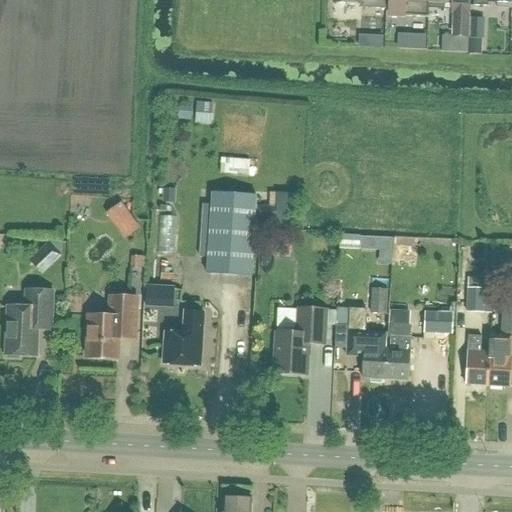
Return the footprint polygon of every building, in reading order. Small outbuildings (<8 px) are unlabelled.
[(333,0),(334,4),(363,5),(363,9),(386,10),(386,0),(333,0)] [(428,8),(428,0),(390,0),(390,17),(404,17),(404,16),(429,17),(429,8),(428,8)] [(445,3),(453,4),(452,14),(453,14),(452,38),(468,38),(469,0),(428,0),(428,8),(429,8),(445,9),(445,3)] [(497,8),(511,9),(511,0),(474,0),(474,7),(488,7),(488,3),(497,4),(497,8)] [(480,41),(469,41),(468,54),(479,54),(480,41)] [(251,278),(255,221),(291,224),(293,194),(277,193),(276,208),(256,206),(256,198),(212,195),(207,275),(251,278)] [(139,230),(129,218),(117,227),(127,239),(139,230)] [(280,230),(278,260),(294,261),(295,231),(280,230)] [(46,272),(65,255),(53,242),(34,258),(46,272)] [(492,291),(484,290),(484,280),(468,279),(467,289),(466,289),(465,314),(483,315),(483,314),(491,314),(492,291)] [(386,315),(387,291),(372,290),(371,314),(386,315)] [(8,309),(6,360),(19,361),(19,357),(36,358),(37,332),(51,332),(53,294),(27,293),(26,310),(8,309)] [(149,294),(149,311),(174,311),(174,294),(149,294)] [(117,361),(118,340),(135,341),(137,299),(110,298),(109,318),(89,317),(87,359),(117,361)] [(511,336),(511,303),(508,303),(508,310),(501,309),(500,336),(511,336)] [(325,346),(327,311),(299,310),(297,335),(276,334),(274,374),(307,376),(309,345),(325,346)] [(385,381),(387,352),(385,352),(386,336),(379,336),(365,335),(366,311),(349,310),(347,350),(346,358),(364,359),(362,379),(370,380),(371,384),(381,384),(383,380),(385,381)] [(200,368),(204,313),(185,312),(184,335),(166,334),(164,365),(200,368)] [(453,315),(424,313),(424,334),(452,335),(453,315)] [(490,352),(489,352),(487,387),(509,388),(511,338),(491,337),(490,352)] [(390,352),(387,352),(385,381),(408,382),(411,340),(390,338),(390,352)] [(487,387),(489,352),(480,352),(481,340),(468,339),(468,351),(467,351),(465,385),(487,387)] [(223,499),(222,511),(250,511),(252,501),(238,500),(238,499),(228,498),(228,499),(223,499)]
